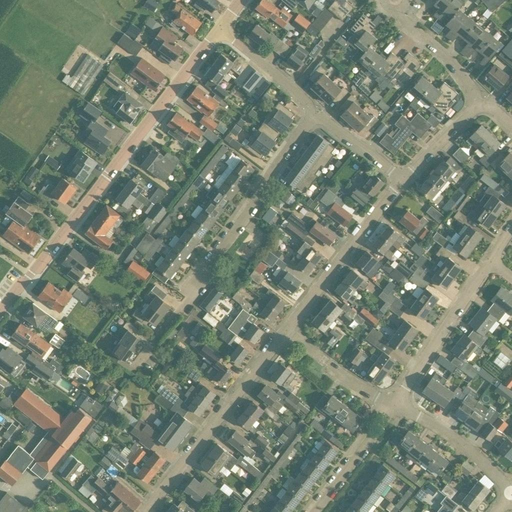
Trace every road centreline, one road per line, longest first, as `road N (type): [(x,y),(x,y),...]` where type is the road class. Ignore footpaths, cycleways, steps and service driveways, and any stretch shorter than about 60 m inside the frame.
road 1 (residential): [(0,315),(222,27)]
road 2 (residential): [(132,368),(193,296),(312,118)]
road 3 (residential): [(144,511),(284,329)]
road 4 (residential): [(284,329),(402,179)]
road 5 (residential): [(393,405),(490,261)]
road 6 (residential): [(509,493),(457,441),(393,405)]
road 7 (residential): [(393,405),(284,329)]
road 8 (residential): [(314,511),(393,405)]
road 9 (residential): [(312,118),(222,27)]
road 10 (residential): [(479,101),(396,9)]
